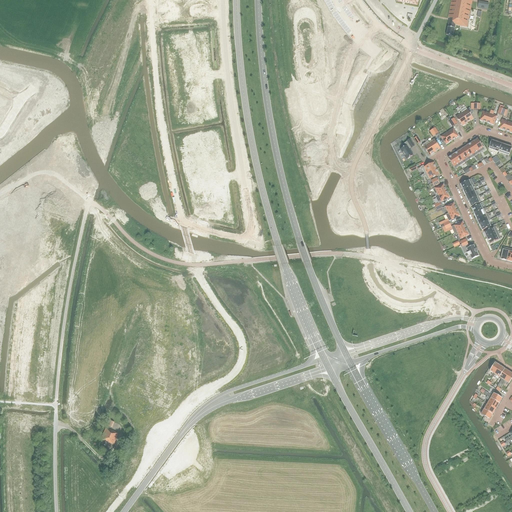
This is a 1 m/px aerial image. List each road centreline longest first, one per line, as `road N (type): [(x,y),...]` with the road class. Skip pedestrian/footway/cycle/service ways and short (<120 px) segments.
road 1 (primary): [(236,0),(240,74),(263,193),(323,358)]
road 2 (primary): [(344,351),(288,204),(266,97),(258,0)]
road 3 (unclassified): [(222,0),(244,184)]
road 4 (primary): [(434,511),(350,363)]
road 5 (tertiary): [(145,511),(209,486),(224,427),(242,397)]
road 6 (primary): [(328,368),(409,511)]
road 7 (unclassified): [(449,511),(424,450),(462,375)]
road 8 (tertiary): [(479,321),(450,318),(344,351)]
road 9 (residential): [(438,156),(487,260),(511,267)]
road 10 (tertiary): [(350,363),(455,327),(476,331)]
